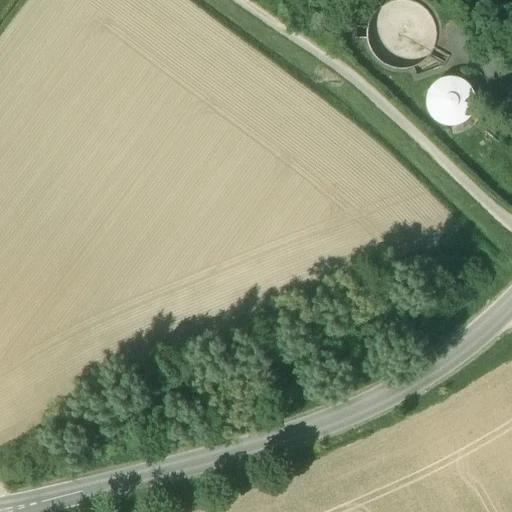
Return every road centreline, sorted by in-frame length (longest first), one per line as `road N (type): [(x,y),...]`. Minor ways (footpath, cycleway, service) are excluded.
road 1 (tertiary): [(511,305),(431,370),(336,420),(21,511)]
road 2 (track): [(233,0),(371,94),(511,223)]
